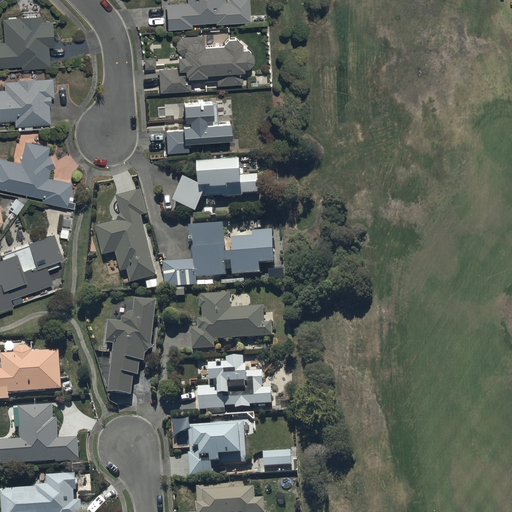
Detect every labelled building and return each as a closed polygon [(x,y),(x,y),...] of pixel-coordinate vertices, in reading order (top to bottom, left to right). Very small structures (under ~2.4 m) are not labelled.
[(166,5),(167,26),(193,25),(193,21),(252,18),(250,0),(186,0),(187,4),(166,5)] [(0,39),(0,63),(22,63),(22,67),(51,66),(50,43),(54,43),(53,18),(44,18),(44,12),(20,13),(20,15),(4,15),(5,39),(0,39)] [(224,37),(205,38),(200,33),(181,34),(177,40),(177,47),(178,47),(179,63),(185,62),(185,64),(159,66),(160,88),(191,87),(191,78),(217,77),(217,81),(243,80),(242,63),(245,63),(244,59),(249,59),(254,53),(253,45),(248,40),(243,41),(243,35),(236,30),(228,30),(224,37)] [(0,86),(0,118),(15,117),(16,123),(51,121),(50,102),(52,102),(51,95),(55,95),(54,74),(4,77),(5,86),(0,86)] [(184,130),(166,130),(167,152),(189,151),(189,139),(232,137),(231,119),(219,120),(218,115),(215,116),(214,99),(185,101),(186,116),(191,116),(191,122),(184,122),(184,130)] [(51,165),(56,164),(51,150),(49,151),(51,143),(26,138),(22,160),(0,155),(0,184),(43,194),(42,198),(68,204),(74,178),(50,173),(51,165)] [(185,174),(173,199),(196,211),(205,195),(223,194),(223,196),(244,196),(244,193),(260,193),(260,173),(243,173),(243,156),(221,156),(221,159),(200,159),(200,182),(185,174)] [(131,281),(145,277),(149,288),(159,285),(155,274),(157,274),(141,215),(148,213),(141,188),(116,195),(121,212),(118,218),(96,225),(105,253),(116,250),(122,270),(128,268),(131,281)] [(163,260),(165,286),(197,284),(197,276),(227,274),(227,268),(234,268),(234,274),(261,272),(261,261),(276,260),(274,227),(253,229),(253,234),(226,236),(225,222),(191,224),(193,258),(163,260)] [(12,294),(54,279),(49,266),(61,262),(58,254),(63,253),(55,228),(30,237),(38,259),(24,264),(18,249),(0,255),(0,307),(14,302),(12,294)] [(192,328),(193,348),(216,347),(216,339),(275,336),(274,320),(265,320),(265,305),(232,306),(231,291),(201,293),(202,316),(198,316),(198,328),(192,328)] [(114,341),(109,391),(132,394),(135,373),(140,374),(142,361),(145,361),(146,352),(155,346),(152,343),(157,300),(135,297),(134,311),(133,311),(132,311),(131,311),(130,311),(130,312),(129,312),(128,312),(128,313),(127,313),(126,314),(125,315),(125,316),(124,316),(124,317),(123,317),(123,318),(123,319),(122,319),(122,320),(110,319),(108,341),(114,341)] [(0,397),(9,397),(9,391),(63,388),(60,349),(34,350),(34,349),(28,344),(20,344),(15,349),(15,352),(2,352),(3,368),(0,367),(0,397)] [(229,364),(211,365),(212,378),(220,378),(220,394),(200,394),(201,409),(207,409),(207,412),(226,412),(226,405),(236,405),(236,407),(251,406),(251,403),(258,403),(258,406),(266,405),(266,403),(273,403),(272,385),(264,385),(264,369),(250,369),(250,363),(246,363),(246,354),(229,355),(229,364)] [(0,439),(0,463),(56,460),(56,461),(80,460),(79,436),(59,437),(58,416),(54,416),(54,403),(19,405),(19,408),(14,408),(15,426),(20,426),(21,438),(0,439)] [(188,452),(189,475),(213,474),(213,461),(222,460),(223,464),(248,463),(246,420),(189,422),(190,452),(188,452)] [(291,449),(263,450),(264,465),(292,464),(291,449)] [(36,486),(0,488),(1,511),(83,511),(83,499),(75,499),(75,489),(77,489),(76,472),(47,473),(48,484),(36,484),(36,486)] [(233,483),(197,485),(198,511),(260,511),(260,510),(267,509),(267,496),(258,497),(258,485),(233,486),(233,483)]
